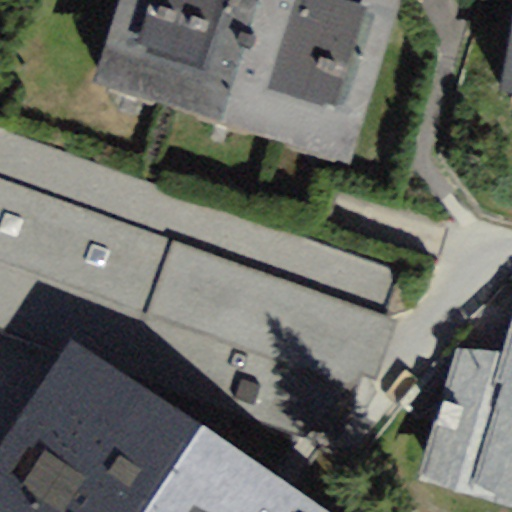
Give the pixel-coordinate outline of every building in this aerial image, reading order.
[(384,0),(94,0),(66,91),(330,174),(384,0)] [(511,0),(483,0),(461,100),(477,104),(472,126),(511,133),(511,0)] [(410,249),(0,108),(0,312),(346,432),(410,249)] [(275,511),(32,350),(0,389),(0,511),(275,511)] [(511,511),(511,378),(440,357),(402,482),(505,511),(511,511)]
